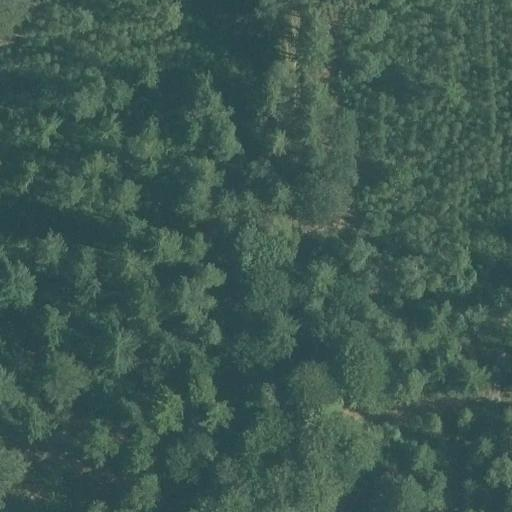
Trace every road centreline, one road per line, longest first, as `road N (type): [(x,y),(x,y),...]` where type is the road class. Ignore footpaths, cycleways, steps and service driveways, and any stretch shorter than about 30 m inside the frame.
road 1 (track): [(297,511),(281,0)]
road 2 (track): [(511,340),(489,511)]
